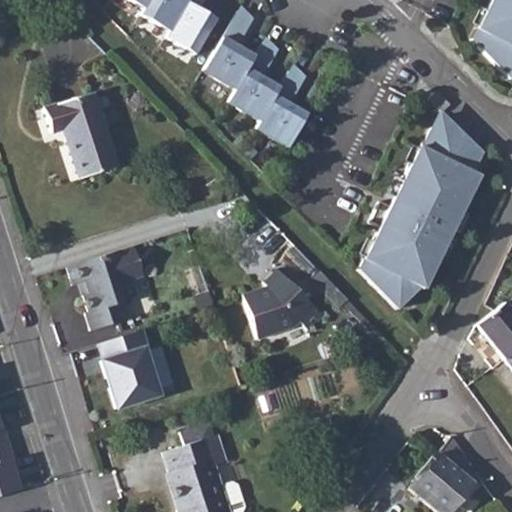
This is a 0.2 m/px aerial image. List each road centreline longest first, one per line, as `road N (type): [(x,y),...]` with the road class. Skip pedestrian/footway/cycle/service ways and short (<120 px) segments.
road 1 (track): [(73,0),(339,278),(432,362)]
road 2 (tertiary): [(82,510),(0,254)]
road 3 (residential): [(422,381),(511,200)]
road 4 (residential): [(511,135),(374,0)]
road 5 (residential): [(332,511),(422,381)]
road 6 (residential): [(511,485),(422,381)]
